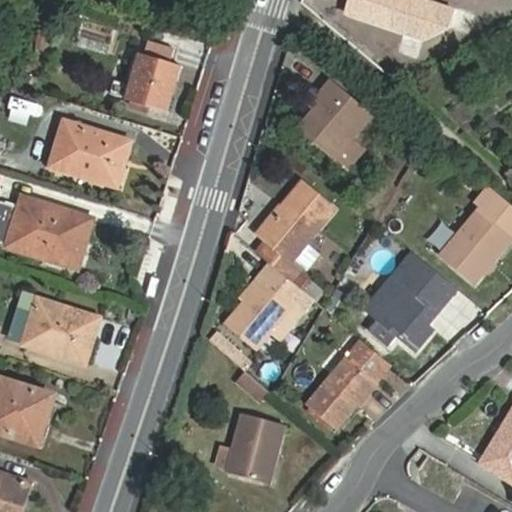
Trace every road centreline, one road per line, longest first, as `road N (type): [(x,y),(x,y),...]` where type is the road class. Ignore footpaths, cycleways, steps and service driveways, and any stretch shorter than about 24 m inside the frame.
road 1 (tertiary): [(271,0),(110,511)]
road 2 (residential): [(337,511),(388,441),(511,325)]
